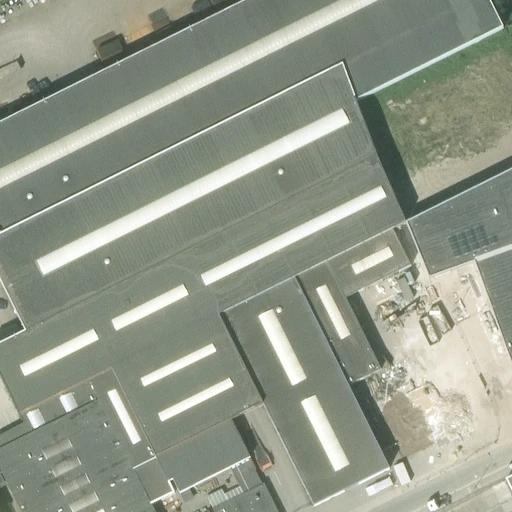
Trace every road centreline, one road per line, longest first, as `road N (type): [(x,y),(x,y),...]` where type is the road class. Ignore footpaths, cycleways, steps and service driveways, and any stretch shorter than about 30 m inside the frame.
road 1 (unknown): [(284,511),(62,36)]
road 2 (unclassified): [(511,456),(395,511)]
